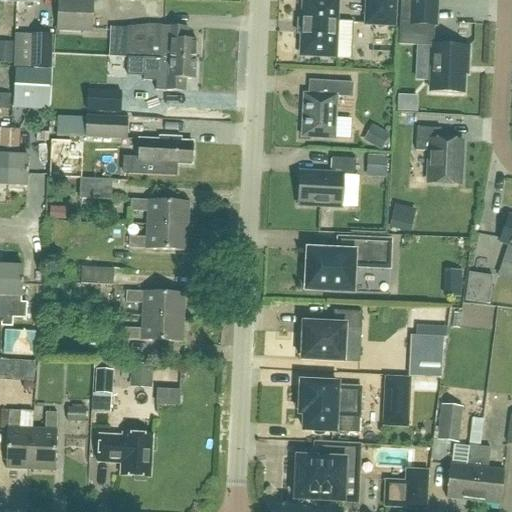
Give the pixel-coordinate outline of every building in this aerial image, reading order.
[(91,34),(92,0),(83,0),(56,0),(55,33),(91,34)] [(366,0),(365,26),(394,27),(394,0),(366,0)] [(401,0),(399,46),(432,48),(432,47),(433,47),(433,27),(435,27),(436,0),(401,0)] [(337,3),(304,1),(301,56),(334,58),(337,3)] [(127,55),(126,60),(143,61),(143,60),(195,62),(196,42),(186,42),(187,29),(161,28),(148,27),(128,30),(127,55)] [(15,35),(13,69),(29,70),(49,71),(51,37),(30,36),(15,35)] [(0,64),(10,65),(11,44),(0,43),(0,64)] [(467,49),(433,47),(432,47),(432,48),(430,93),(462,95),(463,68),(466,68),(467,49)] [(126,60),(126,76),(142,77),(142,83),(150,83),(150,79),(155,79),(154,93),(163,93),(184,94),(184,81),(194,82),(195,62),(143,60),(143,61),(126,60)] [(15,70),(14,108),(47,110),(49,71),(15,70)] [(352,99),(353,85),(325,83),(324,97),(304,96),(302,138),(334,140),(336,98),(352,99)] [(88,92),(87,113),(120,114),(121,93),(88,92)] [(125,141),(126,119),(84,117),(83,139),(125,141)] [(372,127),(363,143),(380,152),(388,136),(372,127)] [(459,186),(461,143),(439,142),(440,130),(416,129),(415,152),(429,153),(427,184),(459,186)] [(9,131),(0,130),(0,187),(7,187),(9,131)] [(16,157),(18,131),(9,131),(7,187),(26,188),(26,175),(28,175),(28,171),(26,171),(27,157),(16,157)] [(48,134),(37,134),(36,142),(48,143),(48,134)] [(140,142),(139,160),(124,160),(123,176),(174,179),(175,166),(191,167),(192,145),(179,144),(179,141),(160,140),(160,143),(140,142)] [(386,158),(367,157),(366,178),(385,179),(386,158)] [(355,178),(355,161),(331,160),(331,176),(300,175),(299,206),(341,209),(343,177),(355,178)] [(110,201),(111,181),(79,180),(78,200),(110,201)] [(146,227),(187,229),(188,205),(147,203),(130,202),(130,214),(147,215),(146,227)] [(395,206),(389,229),(409,234),(415,211),(395,206)] [(496,242),(491,259),(503,263),(511,266),(511,218),(509,217),(500,243),(496,242)] [(185,254),(187,229),(146,227),(145,240),(128,239),(128,250),(145,251),(145,252),(185,254)] [(337,253),(306,252),(304,292),(353,294),(354,269),(390,270),(392,242),(337,239),(337,253)] [(1,324),(0,324),(0,328),(12,328),(12,320),(26,320),(27,304),(21,304),(21,299),(22,286),(23,282),(22,282),(22,268),(3,268),(1,324)] [(112,271),(112,270),(80,269),(79,285),(112,287),(112,271)] [(468,275),(464,302),(488,306),(492,278),(468,275)] [(449,289),(448,299),(460,299),(460,290),(449,289)] [(141,319),(182,321),(183,296),(142,294),(125,294),(125,305),(142,306),(141,319)] [(298,343),(298,357),(302,357),(302,361),(343,363),(344,332),(360,332),(361,314),(333,313),(333,326),(303,325),(302,344),(298,343)] [(445,331),(444,313),(412,314),(413,333),(445,331)] [(181,345),(182,321),(141,319),(141,331),(124,330),(123,342),(140,343),(181,345)] [(411,338),(409,379),(440,380),(442,340),(411,338)] [(109,355),(110,340),(86,339),(85,354),(109,355)] [(0,377),(33,379),(34,363),(0,361),(0,377)] [(130,365),(129,381),(151,383),(152,366),(130,365)] [(95,371),(94,395),(112,396),(113,372),(95,371)] [(406,429),(409,379),(383,378),(381,428),(406,429)] [(315,436),(319,437),(323,436),(325,433),(335,434),(359,435),(359,422),(360,409),(361,389),(337,388),(337,385),(300,384),(299,416),(304,416),(303,432),(312,433),(315,436)] [(179,408),(180,393),(158,392),(157,407),(179,408)] [(457,444),(461,409),(439,406),(435,441),(457,444)] [(84,423),(84,410),(66,410),(66,423),(84,423)] [(30,471),(32,431),(19,430),(20,413),(9,412),(8,429),(7,429),(5,470),(30,471)] [(32,431),(30,471),(54,473),(56,432),(57,415),(45,414),(45,431),(32,431)] [(482,421),(472,420),(468,447),(478,449),(482,421)] [(152,441),(152,437),(122,435),(122,438),(99,437),(97,464),(121,466),(120,477),(134,478),(134,482),(146,483),(146,479),(150,479),(152,453),(156,453),(156,441),(152,441)] [(359,446),(327,444),(327,445),(326,460),(298,459),(296,459),(296,460),(294,499),(294,501),(296,501),(300,501),(299,506),(311,506),(312,502),(343,503),(356,504),(358,475),(359,446)] [(449,467),(446,500),(473,503),(479,449),(468,448),(466,469),(449,467)] [(479,449),(473,503),(500,507),(504,473),(487,471),(490,450),(479,449)] [(425,509),(427,473),(407,472),(406,484),(386,483),(385,507),(425,509)]
